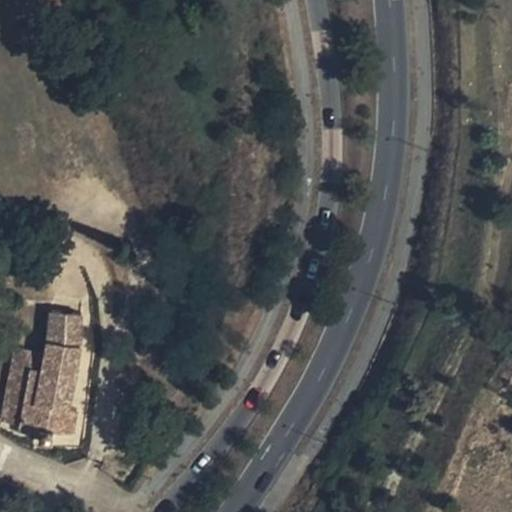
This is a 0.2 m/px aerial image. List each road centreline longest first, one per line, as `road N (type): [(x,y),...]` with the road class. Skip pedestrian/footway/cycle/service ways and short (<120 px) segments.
road 1 (primary): [(312,0),(329,105),(327,185),(304,301),(267,378),(162,511)]
road 2 (primary): [(235,511),(310,394),(354,301),(378,224),(394,131),(391,0)]
